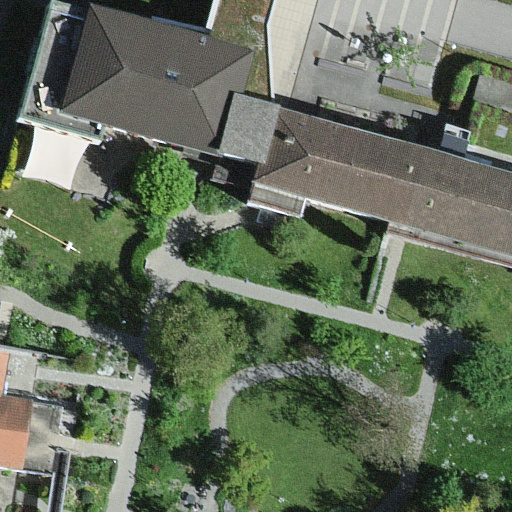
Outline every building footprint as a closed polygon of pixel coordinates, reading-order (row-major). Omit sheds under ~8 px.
[(196,43),(28,0),(27,0),(0,106),(0,119),(81,140),(85,125),(239,165),(255,106),(219,98),(231,53),(196,43)] [(259,24),(265,0),(208,0),(196,43),(231,53),(219,98),(255,106),(268,110),(259,24)] [(511,84),(473,73),(465,104),(511,117),(511,84)] [(511,176),(268,110),(255,106),(239,165),(236,175),(233,185),(511,261),(511,176)] [(0,511),(0,466),(46,473),(56,405),(0,396),(0,511)]
